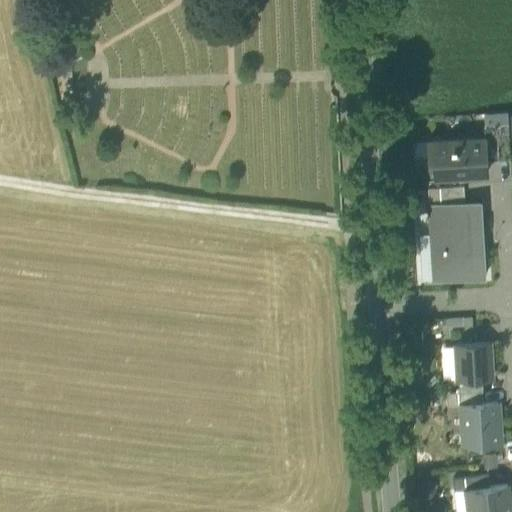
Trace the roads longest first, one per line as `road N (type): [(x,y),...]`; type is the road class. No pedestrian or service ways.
road 1 (tertiary): [(379,308),(360,0)]
road 2 (tertiary): [(394,511),(379,308)]
road 3 (residential): [(511,302),(379,308)]
